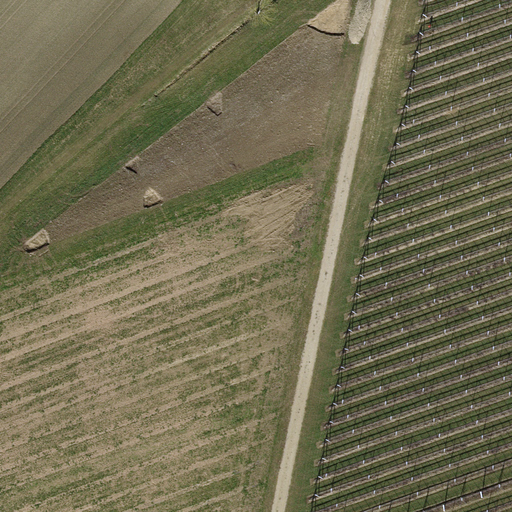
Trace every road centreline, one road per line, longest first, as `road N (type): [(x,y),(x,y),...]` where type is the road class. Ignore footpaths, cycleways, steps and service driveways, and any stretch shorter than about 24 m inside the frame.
road 1 (track): [(384,0),(277,511)]
road 2 (track): [(258,0),(0,216)]
